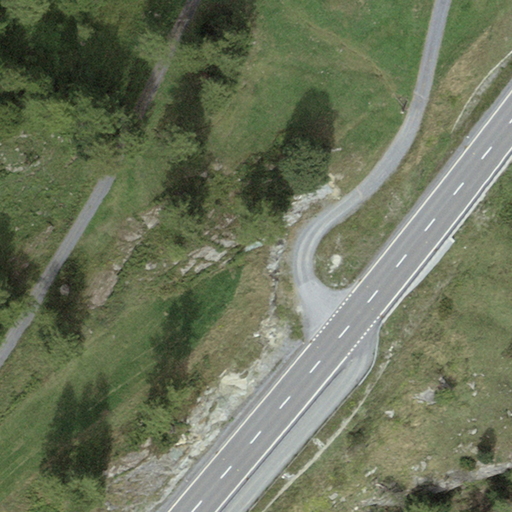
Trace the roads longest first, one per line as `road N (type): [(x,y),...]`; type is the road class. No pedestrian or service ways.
road 1 (track): [(238,511),(360,369),(358,335),(322,307),(304,276),(307,240),(404,141),(443,0)]
road 2 (primary): [(511,122),(191,511)]
road 3 (track): [(149,91),(0,353)]
